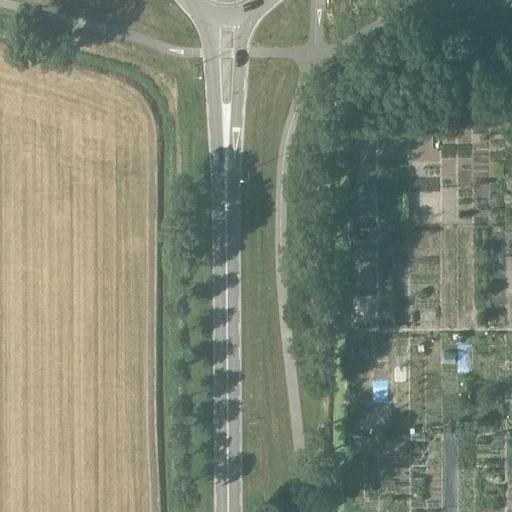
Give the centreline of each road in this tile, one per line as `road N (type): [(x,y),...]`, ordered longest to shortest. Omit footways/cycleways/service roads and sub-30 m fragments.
road 1 (primary): [(227,511),(226,220)]
road 2 (primary): [(203,13),(218,211),(226,220)]
road 3 (primary): [(226,220),(233,211),(247,13)]
